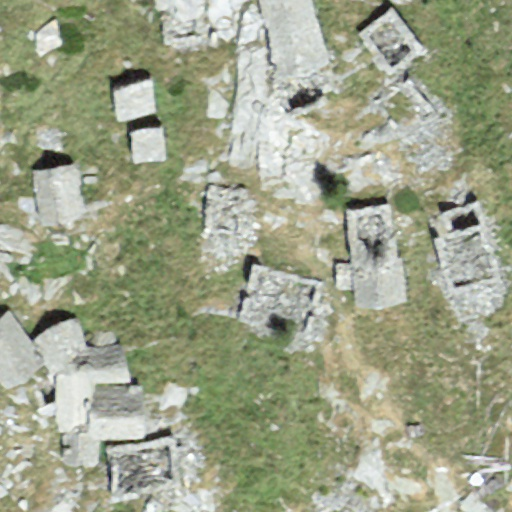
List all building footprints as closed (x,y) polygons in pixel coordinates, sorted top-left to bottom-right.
[(256,0),(262,25),(313,14),(310,0),(256,0)] [(313,14),(262,25),(274,81),(325,70),(313,14)] [(149,83),(111,88),(116,122),(154,116),(149,83)] [(160,129),(130,132),(133,165),(164,161),(160,129)] [(74,167),(30,174),(39,229),(83,223),(74,167)] [(32,342),(7,313),(0,317),(0,383),(6,392),(42,368),(32,342)] [(74,318),(32,342),(42,368),(50,388),(54,388),(94,386),(129,385),(125,346),(84,348),(74,318)] [(94,391),(94,386),(54,388),(58,435),(62,435),(61,466),(95,466),(97,440),(140,441),(141,390),(94,391)]
